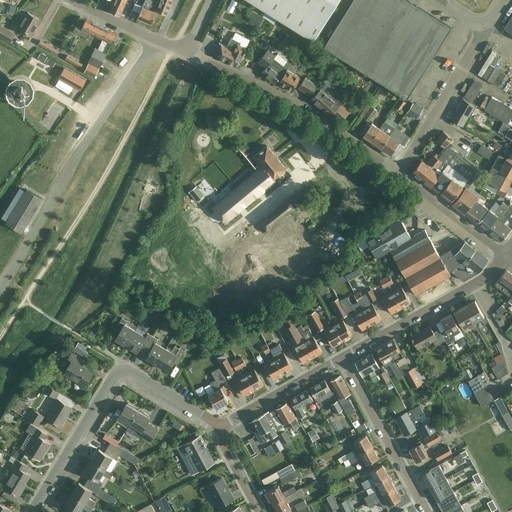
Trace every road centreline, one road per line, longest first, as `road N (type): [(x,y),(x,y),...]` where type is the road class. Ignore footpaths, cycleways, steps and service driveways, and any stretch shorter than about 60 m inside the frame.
road 1 (residential): [(0,290),(98,120),(156,39)]
road 2 (tertiary): [(30,511),(119,371),(221,427)]
road 3 (residential): [(395,170),(297,106),(186,51)]
road 4 (tertiary): [(341,358),(482,279),(508,254)]
road 5 (residential): [(425,511),(341,358)]
road 6 (residential): [(395,170),(488,26)]
road 7 (residential): [(508,254),(395,170)]
road 8 (tertiary): [(221,427),(341,358)]
